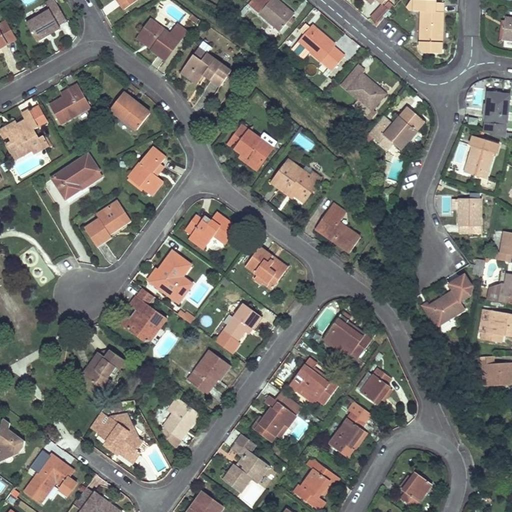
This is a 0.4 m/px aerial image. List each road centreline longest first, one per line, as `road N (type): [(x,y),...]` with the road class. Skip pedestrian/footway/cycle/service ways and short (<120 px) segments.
road 1 (residential): [(162,508),(333,270)]
road 2 (residential): [(333,270),(386,313),(427,395),(434,440)]
road 3 (residential): [(443,85),(447,114),(418,199),(441,266)]
road 4 (residential): [(76,294),(110,287),(182,193),(211,174)]
road 5 (residential): [(104,43),(163,87),(211,174)]
road 6 (residential): [(211,174),(333,270)]
road 7 (residential): [(322,0),(413,77),(443,85)]
